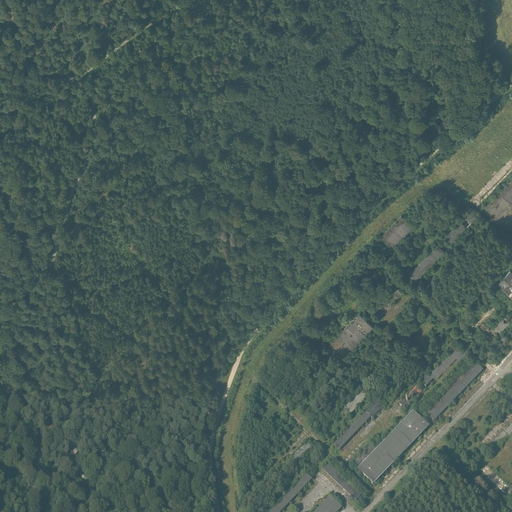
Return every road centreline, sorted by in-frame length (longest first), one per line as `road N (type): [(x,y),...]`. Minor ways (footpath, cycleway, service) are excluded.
road 1 (track): [(492,98),(384,194),(245,344),(212,435),(217,511)]
road 2 (track): [(74,80),(94,105),(94,129),(39,315),(62,346),(77,463),(104,511)]
road 3 (track): [(483,227),(298,422)]
road 4 (track): [(511,371),(499,373),(387,267),(425,221),(417,212)]
road 5 (track): [(511,359),(366,511)]
road 6 (track): [(378,499),(236,365)]
road 7 (track): [(191,0),(74,80)]
